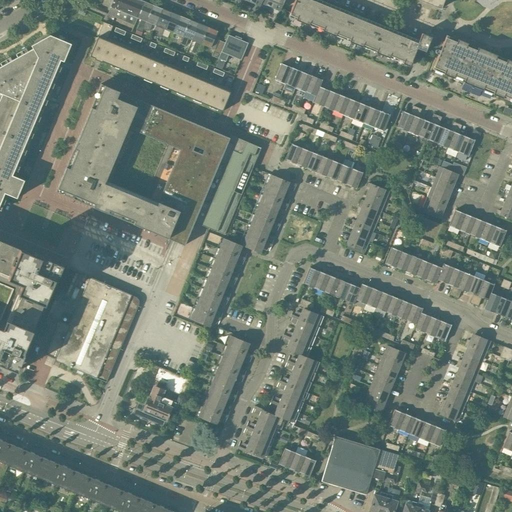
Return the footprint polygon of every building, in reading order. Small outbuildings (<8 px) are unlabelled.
[(125,22),(133,0),(112,0),(110,7),(111,7),(107,15),(125,22)] [(138,19),(145,1),(142,0),(141,0),(133,0),(125,22),(134,26),(137,18),(138,19)] [(275,8),(280,11),(284,0),(272,0),(270,7),(275,9),(275,8)] [(418,43),(312,0),(295,0),(290,14),(296,17),(295,19),(310,26),(311,23),(316,25),(315,27),(317,28),(318,26),(322,28),(321,30),(337,36),(338,34),(342,36),(341,38),(344,39),(345,37),(349,38),(348,41),(364,47),(365,45),(369,47),(368,49),(370,50),(371,48),(376,49),(375,52),(390,58),(391,56),(395,57),(394,60),(397,61),(398,58),(402,60),(401,63),(410,66),(417,48),(425,52),(431,37),(422,33),(418,43)] [(443,0),(418,0),(440,9),(443,0)] [(144,28),(153,5),(145,1),(138,19),(141,20),(136,30),(142,33),(144,28)] [(155,25),(162,9),(153,5),(144,28),(149,31),(152,24),(155,25)] [(162,38),(172,12),(162,9),(155,25),(153,30),(158,32),(156,37),(161,39),(162,38)] [(170,31),(174,33),(181,16),(172,12),(162,38),(167,40),(170,31)] [(190,20),(181,16),(174,33),(172,37),(179,40),(178,42),(181,43),(190,20)] [(192,40),(199,23),(190,20),(181,43),(186,45),(188,39),(192,40)] [(108,37),(113,26),(104,22),(90,56),(95,58),(94,59),(102,62),(102,61),(111,65),(111,66),(119,69),(119,68),(128,72),(127,73),(135,76),(135,75),(144,79),(144,80),(152,83),(152,82),(160,85),(160,87),(168,90),(168,89),(177,92),(177,93),(184,97),(185,96),(193,99),(193,100),(201,103),(201,102),(210,106),(209,107),(217,110),(218,109),(223,111),(232,88),(108,37)] [(208,27),(199,23),(192,40),(195,41),(191,52),(197,54),(200,48),(201,44),(208,27)] [(225,43),(225,42),(218,40),(219,38),(215,36),(217,31),(208,27),(201,44),(215,49),(212,56),(219,59),(225,43)] [(8,194),(17,198),(24,180),(15,176),(29,145),(71,44),(50,34),(0,62),(0,210),(1,211),(8,194)] [(219,59),(217,63),(221,64),(224,64),(225,61),(228,55),(241,60),(247,43),(228,36),(229,35),(228,35),(225,42),(219,59)] [(482,49),(477,47),(477,48),(467,44),(468,43),(457,39),(446,35),(432,69),(443,74),(453,78),(454,78),(463,82),(483,90),(493,94),(492,94),(502,98),(503,98),(511,101),(511,61),(507,59),(507,60),(497,56),(497,55),(492,53),(492,54),(490,54),(492,49),(486,46),(484,51),(482,50),(482,49)] [(281,63),(280,65),(274,80),(286,84),(292,68),(281,63)] [(292,68),(286,84),(296,88),(302,72),(292,68)] [(312,76),(302,72),(296,88),(306,92),(312,76)] [(322,80),(312,76),(306,92),(304,97),(313,101),(315,96),(316,96),(320,87),(320,86),(322,80)] [(62,177),(56,191),(94,207),(106,212),(158,234),(166,238),(171,240),(183,244),(184,245),(194,222),(196,218),(211,225),(210,228),(224,235),(253,166),(255,162),(261,148),(231,135),(230,137),(229,137),(217,132),(212,130),(120,92),(112,88),(100,83),(85,122),(65,168),(62,177)] [(265,86),(258,84),(256,91),(263,93),(265,86)] [(323,107),(330,91),(320,87),(316,96),(315,96),(313,101),(313,103),(323,107)] [(330,91),(323,107),(333,111),(340,95),(330,91)] [(278,103),(280,99),(281,95),(275,93),(272,101),(278,103)] [(344,116),(350,99),(340,95),(333,111),(344,116)] [(361,103),(350,99),(344,116),(354,120),(361,103)] [(370,107),(361,103),(354,120),(364,124),(370,107)] [(410,114),(404,111),(397,127),(408,131),(417,107),(413,105),(410,114)] [(370,107),(364,124),(374,128),(381,111),(370,107)] [(421,109),(417,107),(408,131),(418,135),(424,120),(418,117),(421,109)] [(381,111),(374,128),(383,132),(389,117),(390,115),(381,111)] [(430,122),(424,120),(418,135),(428,139),(438,115),(433,114),(430,122)] [(441,117),(438,115),(428,139),(438,143),(445,128),(438,125),(441,117)] [(450,130),(445,128),(438,143),(448,147),(458,124),(453,122),(453,124),(450,130)] [(461,125),(458,124),(448,147),(458,151),(464,136),(458,133),(461,125)] [(464,136),(458,151),(468,155),(470,149),(473,150),(480,133),(478,132),(473,130),(473,132),(470,138),(464,136)] [(367,141),(365,146),(372,149),(372,146),(377,148),(381,138),(372,134),(369,142),(367,141)] [(285,160),(296,164),(303,148),(292,143),(285,160)] [(313,152),(303,148),(296,164),(306,168),(313,152)] [(323,156),(313,152),(306,168),(316,172),(323,156)] [(333,160),(323,156),(316,172),(326,176),(333,160)] [(343,164),(333,160),(326,176),(336,181),(343,164)] [(443,161),(441,166),(449,170),(452,164),(443,161)] [(451,170),(463,174),(466,166),(454,162),(451,170)] [(353,168),(343,164),(336,181),(346,185),(353,168)] [(440,166),(436,177),(457,186),(458,182),(456,181),(459,174),(456,173),(440,166)] [(363,173),(353,168),(346,185),(356,189),(363,173)] [(271,174),(267,185),(283,192),(285,193),(287,188),(291,190),(292,189),(295,183),(287,180),(287,181),(271,174)] [(436,177),(431,187),(448,194),(450,195),(453,189),(455,190),(457,186),(436,177)] [(369,188),(367,194),(369,195),(385,202),(390,191),(369,183),(367,187),(369,188)] [(267,185),(262,195),(286,205),(288,200),(287,199),(284,197),(285,193),(283,192),(267,185)] [(431,187),(427,197),(448,206),(450,202),(448,201),(450,195),(448,194),(431,187)] [(506,198),(503,204),(506,205),(511,207),(511,196),(505,193),(503,197),(506,198)] [(362,199),(360,203),(381,212),(385,202),(369,195),(367,194),(364,200),(362,199)] [(262,195),(258,205),(275,212),(277,213),(279,208),(282,210),(284,209),(286,205),(262,195)] [(427,197),(423,208),(439,215),(442,216),(444,209),(447,210),(448,206),(427,197)] [(360,203),(358,207),(361,208),(359,214),(361,215),(377,222),(381,212),(360,203)] [(498,209),(496,214),(511,220),(511,207),(506,205),(503,204),(501,210),(498,209)] [(258,205),(254,216),(278,225),(279,221),(278,219),(275,217),(277,213),(275,212),(258,205)] [(449,226),(459,230),(466,214),(455,210),(449,226)] [(354,219),(352,223),(373,232),(377,222),(361,215),(359,214),(356,220),(354,219)] [(475,218),(466,214),(459,230),(469,234),(475,218)] [(254,216),(250,225),(266,232),(269,233),(271,229),(274,230),(276,229),(278,225),(254,216)] [(486,222),(475,218),(469,234),(479,238),(486,222)] [(495,226),(486,222),(479,238),(489,242),(495,226)] [(353,228),(350,234),(353,235),(369,242),(373,232),(352,223),(350,227),(353,228)] [(250,225),(246,236),(269,245),(271,240),(270,238),(267,237),(269,233),(266,232),(250,225)] [(506,230),(495,226),(489,242),(499,246),(506,230)] [(345,239),(343,244),(345,245),(344,247),(363,255),(364,252),(369,242),(353,235),(350,234),(348,240),(345,239)] [(246,236),(242,246),(249,249),(258,252),(261,254),(263,249),(266,250),(267,249),(269,245),(246,236)] [(62,264),(0,238),(0,364),(17,371),(62,264)] [(240,245),(224,238),(219,249),(243,258),(244,254),(244,252),(238,250),(240,245)] [(384,263),(395,268),(401,251),(391,247),(384,263)] [(219,249),(215,259),(234,267),(236,262),(239,264),(241,263),(243,258),(219,249)] [(412,255),(401,251),(395,268),(405,272),(412,255)] [(422,259),(412,255),(405,272),(415,276),(422,259)] [(215,259),(211,269),(235,278),(236,274),(236,272),(232,271),(234,267),(215,259)] [(431,263),(422,259),(415,276),(425,280),(431,263)] [(441,267),(431,263),(425,280),(435,284),(436,284),(437,280),(444,264),(443,263),(441,267)] [(454,268),(444,264),(437,280),(447,284),(454,268)] [(302,284),(313,288),(320,272),(309,267),(302,284)] [(66,294),(76,271),(68,268),(58,291),(66,294)] [(463,271),(454,268),(447,284),(452,286),(449,295),(453,297),(463,271)] [(211,269),(207,279),(226,287),(228,282),(231,284),(233,283),(235,278),(211,269)] [(474,276),(463,271),(453,297),(457,298),(461,290),(467,292),(474,276)] [(330,276),(320,272),(313,288),(323,292),(330,276)] [(340,280),(330,276),(323,292),(333,296),(340,280)] [(483,280),(474,276),(467,292),(472,294),(469,303),(473,305),(483,280)] [(60,321),(46,355),(56,359),(55,360),(106,382),(139,305),(139,304),(139,303),(139,302),(139,301),(139,300),(138,299),(138,298),(137,298),(137,297),(136,297),(136,296),(90,277),(70,325),(60,321)] [(207,279),(203,289),(226,299),(228,294),(227,292),(224,291),(226,287),(207,279)] [(350,284),(340,280),(333,296),(343,300),(350,284)] [(493,284),(483,280),(473,305),(477,306),(481,298),(486,300),(493,284)] [(359,288),(350,284),(343,300),(353,304),(359,288)] [(361,284),(359,288),(353,304),(354,305),(356,300),(365,304),(372,288),(361,284)] [(494,284),(493,284),(486,300),(483,309),(494,313),(500,297),(491,293),(494,284)] [(382,292),(372,288),(365,304),(375,308),(382,292)] [(203,289),(199,299),(215,306),(218,307),(219,302),(223,304),(225,303),(226,299),(203,289)] [(392,296),(382,292),(375,308),(385,312),(392,296)] [(402,300),(392,296),(385,312),(396,317),(402,300)] [(510,301),(500,297),(494,313),(503,317),(510,301)] [(199,299),(195,309),(218,319),(220,314),(219,312),(216,311),(218,307),(215,306),(199,299)] [(412,304),(402,300),(396,317),(405,321),(412,304)] [(511,301),(510,301),(503,317),(511,320),(511,301)] [(422,308),(412,304),(405,321),(415,324),(413,329),(414,329),(421,312),(422,308)] [(295,312),(293,316),(317,326),(321,315),(305,309),(302,308),(300,313),(297,311),(295,312)] [(195,309),(190,320),(207,326),(209,327),(211,322),(215,324),(217,323),(218,319),(195,309)] [(430,316),(421,312),(414,329),(424,333),(430,316)] [(293,316),(291,321),(292,323),(295,324),(294,328),(296,329),(313,336),(317,326),(293,316)] [(441,320),(430,316),(424,333),(434,337),(441,320)] [(451,325),(441,320),(434,337),(444,341),(451,325)] [(287,332),(285,337),(308,346),(313,336),(296,329),(294,328),(292,333),(289,332),(287,332)] [(466,339),(465,343),(486,352),(490,341),(474,334),(472,333),(469,340),(466,339)] [(231,336),(227,347),(250,356),(252,352),(251,350),(248,349),(250,344),(247,343),(231,336)] [(285,337),(283,341),(284,343),(287,344),(285,349),(288,350),(291,351),(298,354),(301,355),(304,356),(308,346),(285,337)] [(213,345),(207,343),(205,349),(211,351),(213,345)] [(466,348),(463,354),(465,355),(482,362),(486,352),(465,343),(463,347),(466,348)] [(387,345),(382,356),(403,364),(405,361),(402,360),(405,353),(403,352),(387,345)] [(505,359),(509,348),(504,346),(501,352),(499,357),(505,359)] [(227,347),(223,357),(239,363),(241,364),(243,360),(247,361),(248,360),(250,356),(227,347)] [(364,350),(361,358),(367,361),(370,352),(364,350)] [(291,358),(289,362),(313,372),(317,361),(304,356),(301,355),(298,354),(296,359),(293,357),(291,358)] [(458,359),(457,363),(478,372),(482,362),(465,355),(463,354),(461,360),(458,359)] [(382,356),(378,365),(394,372),(397,373),(400,367),(402,368),(403,364),(382,356)] [(223,357),(218,367),(242,376),(244,372),(243,370),(240,369),(241,364),(239,363),(223,357)] [(289,362),(287,367),(289,369),(292,370),(290,375),(292,376),(309,382),(313,372),(289,362)] [(458,368),(455,374),(457,375),(474,382),(478,372),(457,363),(455,367),(458,368)] [(378,365),(374,376),(395,385),(397,380),(394,379),(397,373),(394,372),(378,365)] [(218,367),(214,377),(231,383),(233,385),(235,380),(238,381),(240,381),(242,376),(218,367)] [(139,404),(135,413),(162,425),(164,419),(166,420),(171,407),(170,407),(173,402),(164,398),(168,389),(179,394),(185,380),(160,370),(159,372),(157,371),(152,383),(154,384),(155,384),(154,386),(149,398),(147,397),(144,403),(146,404),(145,406),(139,404)] [(450,379),(449,383),(470,392),(474,382),(457,375),(455,374),(453,380),(450,379)] [(283,378),(281,383),(304,392),(309,382),(292,376),(290,375),(288,379),(285,378),(283,378)] [(374,376),(370,386),(386,393),(389,394),(391,388),(393,389),(395,385),(374,376)] [(214,377),(210,387),(234,396),(236,392),(235,390),(231,389),(233,385),(231,383),(214,377)] [(281,383),(279,387),(280,389),(283,390),(282,395),(284,396),(300,402),(302,397),(307,399),(309,394),(304,392),(281,383)] [(450,388),(447,394),(449,395),(466,402),(470,392),(449,383),(447,387),(450,388)] [(370,386),(366,396),(387,405),(389,401),(386,400),(389,394),(386,393),(370,386)] [(210,387),(206,397),(223,403),(225,404),(227,400),(231,402),(232,401),(234,396),(210,387)] [(180,394),(174,408),(180,411),(185,397),(180,394)] [(442,399),(441,403),(462,412),(466,402),(449,395),(447,394),(445,401),(442,399)] [(275,398),(273,403),(296,412),(300,402),(284,396),(282,395),(280,399),(276,398),(275,398)] [(366,396),(361,407),(378,414),(380,414),(383,408),(385,409),(387,405),(366,396)] [(206,397),(202,407),(226,417),(228,412),(227,410),(223,409),(225,404),(223,403),(206,397)] [(273,403),(271,408),(272,409),(275,410),(274,415),(276,416),(280,417),(285,420),(292,423),(296,412),(273,403)] [(441,408),(439,415),(441,416),(457,422),(462,412),(441,403),(439,407),(441,408)] [(202,407),(198,417),(214,424),(217,425),(219,420),(223,422),(224,421),(226,417),(202,407)] [(257,407),(254,413),(255,415),(259,416),(257,420),(259,421),(276,428),(281,430),(285,420),(280,417),(276,416),(274,415),(267,412),(264,411),(264,410),(257,407)] [(511,408),(506,407),(502,417),(511,421),(511,408)] [(394,410),(390,421),(388,426),(398,430),(405,414),(394,410)] [(405,414),(398,430),(408,434),(415,418),(405,414)] [(425,422),(415,418),(408,434),(418,438),(425,422)] [(250,424),(248,428),(272,438),(276,428),(259,421),(257,420),(255,425),(252,423),(250,424)] [(437,427),(425,422),(418,438),(430,443),(437,427)] [(445,430),(437,427),(430,443),(439,447),(445,430)] [(248,428),(246,433),(247,435),(250,436),(249,440),(251,441),(267,448),(272,438),(248,428)] [(502,448),(511,451),(511,432),(508,431),(502,448)] [(372,476),(381,449),(335,435),(321,481),(367,495),(372,476)] [(0,461),(9,465),(17,446),(0,439),(0,461)] [(242,444),(239,450),(247,453),(247,452),(263,459),(267,448),(251,441),(249,440),(247,445),(244,443),(242,444)] [(9,465),(41,479),(49,460),(17,446),(9,465)] [(289,469),(299,473),(305,457),(308,451),(298,447),(295,453),(289,469)] [(278,465),(289,469),(295,453),(284,448),(278,465)] [(399,455),(381,449),(372,476),(383,480),(385,471),(394,474),(399,455)] [(309,477),(316,461),(305,457),(299,473),(309,477)] [(41,479),(73,492),(81,473),(49,460),(41,479)] [(450,470),(446,482),(458,485),(462,474),(450,470)] [(73,492),(106,505),(114,487),(81,473),(73,492)] [(391,482),(393,475),(386,473),(383,480),(391,482)] [(493,486),(488,504),(495,505),(500,487),(493,486)] [(106,505),(121,511),(140,511),(146,500),(114,487),(106,505)] [(389,487),(388,492),(399,495),(400,490),(389,487)] [(511,491),(505,489),(502,498),(511,501),(511,491)] [(370,511),(381,511),(387,494),(376,490),(375,494),(374,494),(369,511),(370,511)] [(429,503),(435,505),(439,493),(432,491),(429,503)] [(0,500),(6,503),(8,496),(0,493),(0,500)] [(443,511),(446,506),(442,505),(445,495),(439,493),(435,505),(440,507),(438,511),(443,511)] [(387,494),(381,511),(394,511),(399,497),(393,496),(387,494)] [(174,511),(146,500),(140,511),(174,511)] [(415,511),(418,503),(407,500),(402,511),(415,511)] [(428,511),(430,507),(418,503),(415,511),(428,511)]
